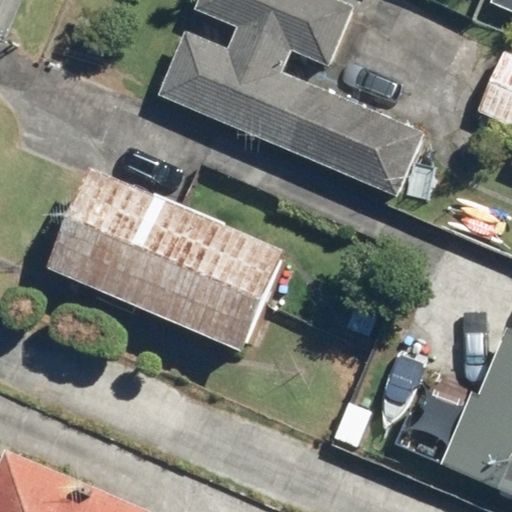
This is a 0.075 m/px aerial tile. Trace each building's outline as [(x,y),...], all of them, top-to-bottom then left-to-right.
[(366,10),(343,0),(204,0),(201,9),(241,27),(231,49),(193,33),(166,99),(409,202),(437,137),(294,76),(304,55),(339,71),(366,10)] [(511,0),(498,0),(495,8),(511,15),(511,0)] [(511,50),(484,117),(511,129),(511,50)] [(99,171),(56,273),(254,356),(297,254),(99,171)] [(511,337),(487,394),(479,391),(444,470),(511,499),(511,337)] [(0,511),(155,511),(16,453),(0,490),(0,511)]
